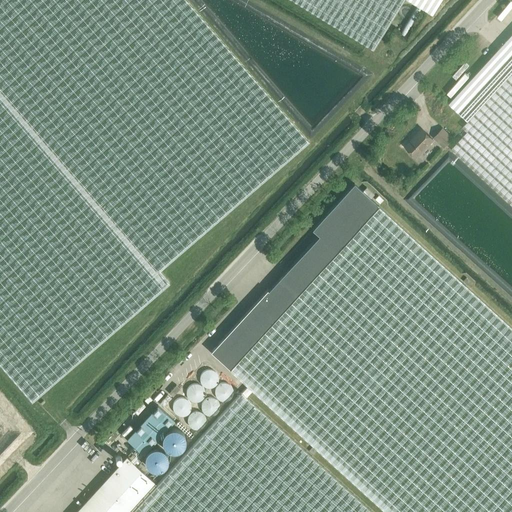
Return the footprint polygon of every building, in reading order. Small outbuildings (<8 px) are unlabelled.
[(0,0),(0,365),(31,402),(169,284),(158,272),(309,143),(185,0),(0,0)] [(403,0),(406,0),(416,6),(401,31),(405,34),(421,9),(431,16),(441,0),(290,0),(373,51),(403,0)] [(511,34),(497,51),(511,63),(511,34)] [(511,63),(497,51),(448,103),(467,121),(462,127),(467,131),(451,149),(511,205),(511,63)] [(417,157),(433,140),(422,129),(406,146),(417,157)] [(444,147),(452,138),(442,129),(434,138),(444,147)] [(511,511),(511,327),(371,198),(374,194),(366,187),(363,191),(354,183),(313,229),(319,235),(268,291),(269,291),(225,339),(224,337),(211,351),(387,511),(511,511)] [(215,380),(215,379),(215,377),(213,374),(210,372),(208,372),(205,372),(202,374),(200,377),(200,379),(200,382),(202,385),(203,386),(205,387),(207,387),(210,387),(212,385),(214,383),(215,380)] [(231,392),(231,389),(229,387),(227,385),(224,384),(221,385),(218,387),(217,389),(216,392),(217,395),(218,398),(220,399),(223,400),(226,399),(229,398),(231,396),(231,392)] [(176,385),(169,393),(173,397),(180,388),(176,385)] [(202,395),(202,394),(202,391),(200,389),(198,387),(195,387),(192,387),(189,389),(188,391),(187,394),(188,397),(189,399),(191,401),(194,402),(197,402),(200,400),(202,398),(202,395)] [(372,511),(241,392),(130,511),(372,511)] [(167,394),(159,403),(163,407),(171,398),(167,394)] [(187,413),(187,398),(174,397),(174,413),(187,413)] [(218,409),(218,408),(217,405),(216,403),(215,402),(213,401),(211,401),(208,401),(205,403),(203,405),(203,408),(203,411),(204,413),(207,415),(210,416),(213,416),(215,414),(217,412),(218,409)] [(157,405),(126,439),(144,455),(175,420),(157,405)] [(197,410),(187,421),(196,429),(206,418),(197,410)] [(164,461),(164,460),(163,457),(161,454),(159,452),(155,451),(152,452),(148,454),(146,457),(146,460),(146,464),(148,467),(151,469),(155,469),(157,469),(161,467),(163,464),(164,461)] [(75,511),(129,511),(156,483),(126,457),(75,511)]
